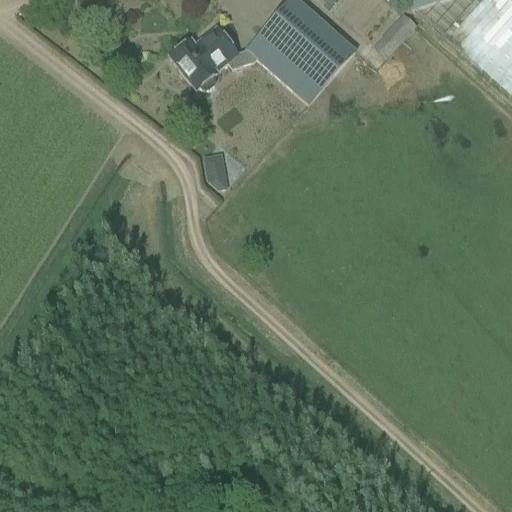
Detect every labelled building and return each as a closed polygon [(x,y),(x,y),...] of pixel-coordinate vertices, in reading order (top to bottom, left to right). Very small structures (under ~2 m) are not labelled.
[(338,0),(317,0),(329,11),(338,0)] [(370,0),(359,9),(366,18),(380,8),(374,0),(370,0)] [(511,0),(407,0),(412,14),(511,103),(511,0)] [(259,43),(247,57),(307,110),(354,57),(293,2),(258,41),(259,43)] [(387,45),(400,58),(420,39),(407,26),(387,45)] [(190,46),(169,62),(195,96),(199,93),(201,96),(207,95),(213,91),(214,86),(212,82),(216,79),(214,77),(226,68),(231,74),(253,67),(255,64),(247,57),(236,60),(215,34),(194,51),(190,46)] [(217,202),(235,198),(227,162),(209,165),(217,202)]
